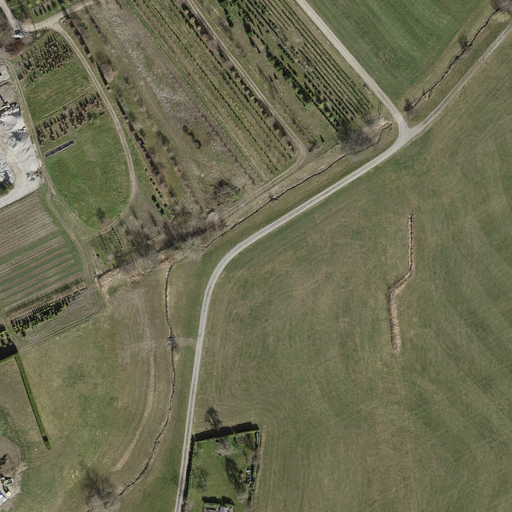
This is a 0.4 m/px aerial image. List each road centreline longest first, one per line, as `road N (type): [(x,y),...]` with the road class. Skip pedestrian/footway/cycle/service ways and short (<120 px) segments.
road 1 (track): [(177,511),(206,299),(219,268),(410,136),(511,26)]
road 2 (track): [(410,136),(299,0)]
